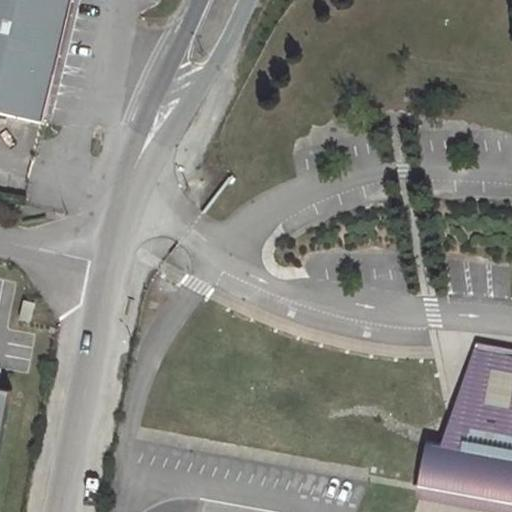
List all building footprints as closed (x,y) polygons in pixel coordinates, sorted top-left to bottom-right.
[(0,0),(0,114),(40,125),(69,0),(0,0)] [(20,319),(30,321),(35,302),(24,300),(20,319)] [(458,491),(511,499),(511,353),(501,352),(500,357),(484,354),(485,349),(484,349),(468,398),(470,399),(466,422),(457,421),(454,439),(442,437),(442,442),(435,440),(436,436),(435,436),(421,483),(446,487),(448,472),(461,474),(459,490),(458,491)] [(0,438),(9,390),(0,388),(0,438)] [(448,472),(446,487),(459,490),(461,474),(448,472)]
